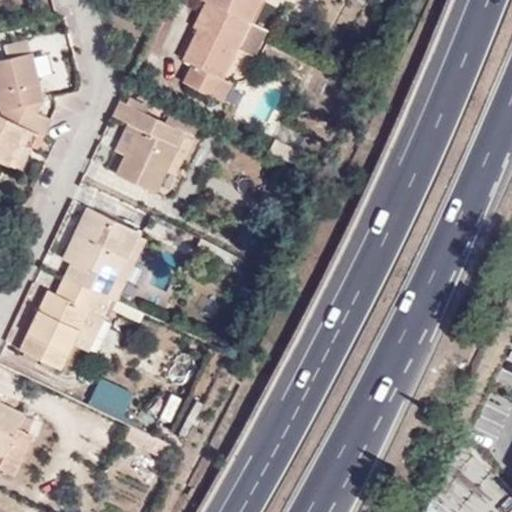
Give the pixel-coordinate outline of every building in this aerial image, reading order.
[(205,0),(193,27),(196,28),(182,58),(190,62),(182,80),(222,100),(231,82),(224,77),(263,0),(205,0)] [(10,57),(31,51),(28,38),(7,43),(10,57)] [(38,132),(45,136),(52,119),(36,111),(34,102),(43,101),(31,51),(10,57),(0,59),(0,109),(1,114),(38,132)] [(149,105),(129,96),(127,103),(146,111),(149,105)] [(128,122),(138,127),(125,154),(116,174),(155,192),(185,130),(167,121),(146,111),(127,103),(120,100),(113,115),(128,122)] [(32,148),(38,132),(1,114),(0,113),(0,159),(9,164),(19,142),(32,148)] [(199,128),(169,113),(167,121),(185,130),(195,135),(199,128)] [(128,122),(116,150),(125,154),(138,127),(128,122)] [(9,164),(21,170),(32,148),(19,142),(9,164)] [(291,162),(295,153),(276,144),(272,153),(291,162)] [(63,259),(72,263),(66,275),(113,297),(118,299),(127,283),(119,279),(139,234),(141,230),(87,205),(63,259)] [(127,283),(146,238),(139,234),(119,279),(127,283)] [(105,314),(113,297),(66,275),(57,294),(48,290),(21,350),(61,368),(73,343),(90,308),(98,312),(105,314)] [(73,343),(81,348),(98,312),(90,308),(73,343)] [(122,414),(133,396),(108,383),(98,401),(122,414)] [(0,455),(3,457),(17,430),(25,415),(0,402),(0,455)] [(30,435),(17,430),(3,457),(0,455),(0,473),(1,474),(5,474),(9,473),(14,471),(19,466),(31,441),(30,435)]
